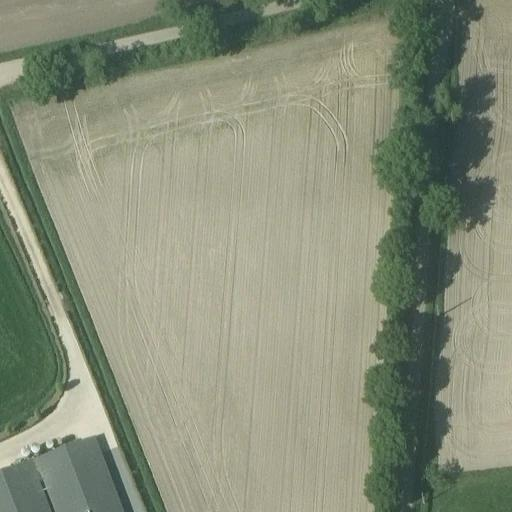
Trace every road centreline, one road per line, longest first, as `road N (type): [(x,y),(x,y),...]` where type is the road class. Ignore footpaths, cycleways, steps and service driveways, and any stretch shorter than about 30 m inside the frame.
road 1 (unclassified): [(436,0),(405,511)]
road 2 (unclassified): [(0,72),(316,0)]
